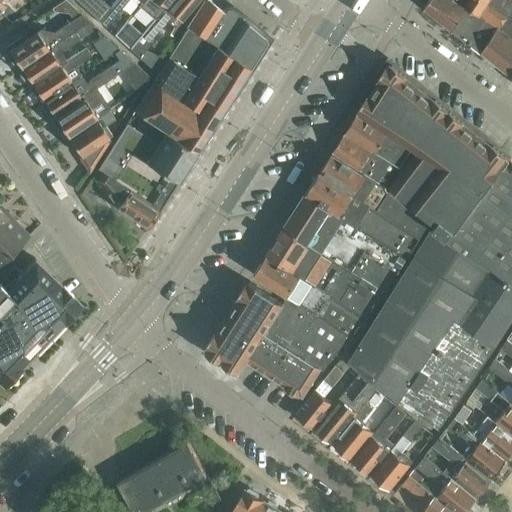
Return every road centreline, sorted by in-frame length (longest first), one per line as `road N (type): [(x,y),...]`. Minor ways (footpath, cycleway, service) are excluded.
road 1 (secondary): [(136,322),(175,275),(331,32)]
road 2 (residential): [(368,511),(136,322)]
road 3 (residential): [(136,322),(0,127)]
road 4 (secondary): [(0,465),(136,322)]
road 5 (residential): [(511,119),(354,0)]
